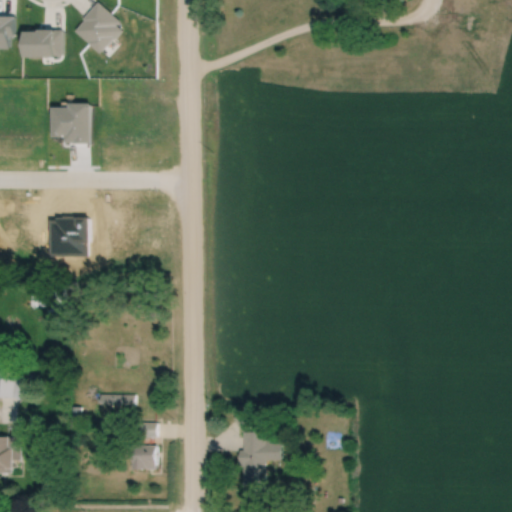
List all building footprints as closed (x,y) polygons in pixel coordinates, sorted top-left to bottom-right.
[(68,307),(68,284),(37,284),(37,307),(68,307)] [(1,397),(26,397),(26,379),(1,379),(1,397)] [(135,394),(108,394),(108,403),(135,403),(135,394)] [(243,430),(257,423),(251,410),(236,417),(243,430)] [(139,437),(158,436),(157,422),(138,423),(139,437)] [(267,460),(283,460),(283,442),(268,442),(268,432),(243,432),(244,493),(267,493),(267,460)] [(22,437),(0,436),(0,474),(15,474),(15,462),(22,462),(22,437)] [(134,469),(158,469),(158,445),(134,445),(134,469)]
